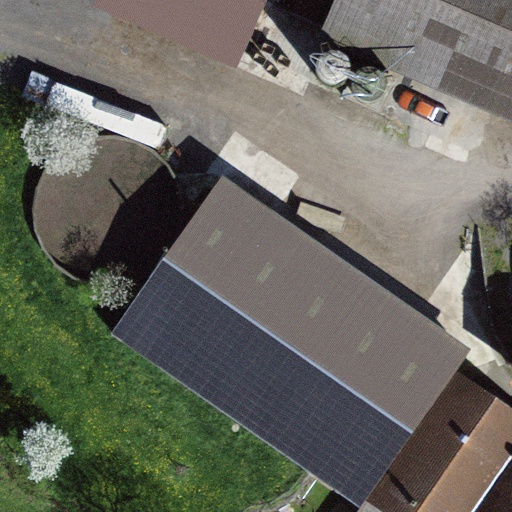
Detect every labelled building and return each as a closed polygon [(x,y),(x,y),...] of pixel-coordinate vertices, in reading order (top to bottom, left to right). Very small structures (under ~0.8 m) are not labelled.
[(115,0),(260,44),(273,0),(115,0)] [(511,0),(336,0),(316,48),(511,133),(511,0)] [(222,182),(111,341),(357,511),(359,511),(365,504),(456,375),(470,355),(222,182)] [(365,504),(376,511),(473,511),(511,458),(511,409),(456,375),(365,504)] [(511,511),(511,380),(510,384),(511,386),(511,458),(473,511),(511,511)]
